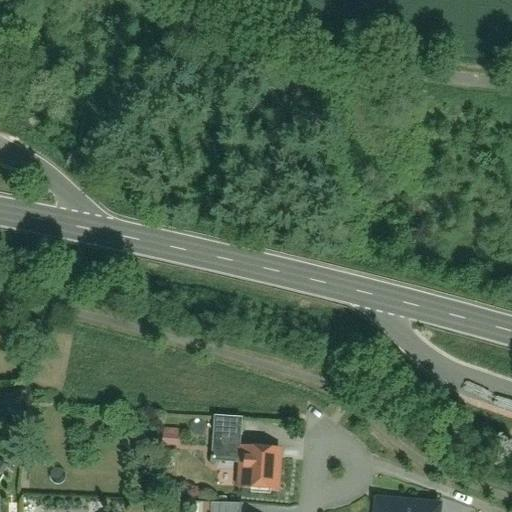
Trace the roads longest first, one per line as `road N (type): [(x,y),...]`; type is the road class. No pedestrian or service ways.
road 1 (primary): [(0,204),(286,264),(511,327)]
road 2 (residential): [(151,0),(310,59),(511,83)]
